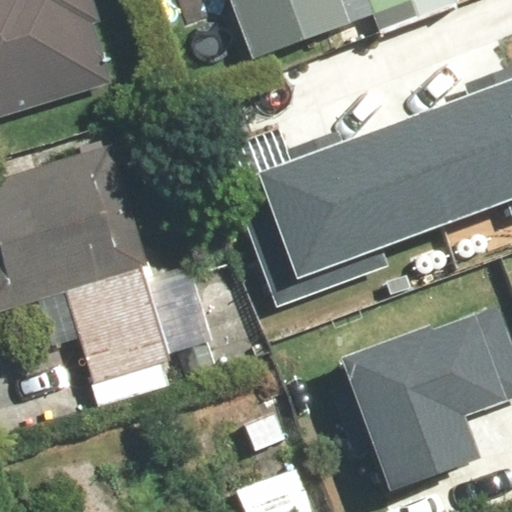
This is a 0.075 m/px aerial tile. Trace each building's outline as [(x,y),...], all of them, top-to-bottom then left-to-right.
[(0,0),(0,119),(105,87),(87,28),(99,24),(91,0),(0,0)] [(224,0),(245,64),(446,0),(224,0)] [(511,71),(247,167),(286,275),(511,193),(511,71)] [(229,255),(147,281),(110,144),(0,181),(0,310),(60,291),(95,414),(166,387),(157,361),(188,351),(198,380),(263,359),(229,255)] [(511,355),(491,297),(331,354),(377,482),(472,448),(456,406),(511,385),(511,355)] [(314,511),(300,468),(224,494),(229,511),(314,511)]
